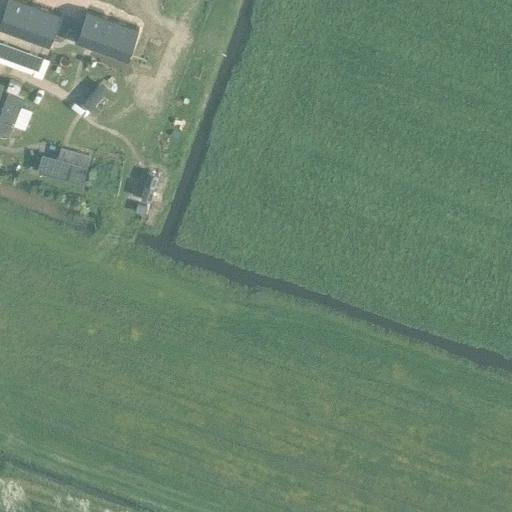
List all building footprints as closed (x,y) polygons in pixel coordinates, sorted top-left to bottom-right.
[(31,0),(4,0),(0,13),(0,25),(24,34),(39,39),(49,43),(49,41),(42,39),(45,31),(53,9),(60,12),(60,10),(31,0)] [(86,6),(74,38),(102,48),(117,54),(127,57),(127,56),(120,53),(123,45),(131,23),(138,26),(138,24),(86,6)] [(9,78),(6,87),(17,91),(20,82),(9,78)] [(8,90),(0,109),(0,129),(8,132),(13,121),(24,126),(32,107),(20,102),(23,96),(8,90)] [(42,152),(38,168),(80,180),(88,153),(72,148),(69,159),(42,152)]
